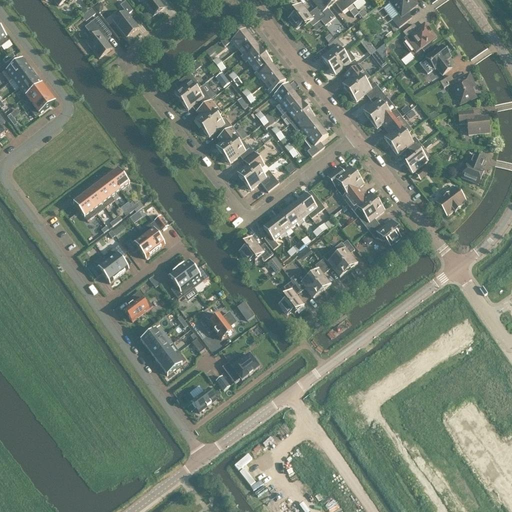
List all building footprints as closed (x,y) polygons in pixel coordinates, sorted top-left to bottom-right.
[(158,0),(145,0),(143,2),(156,18),(166,10),(158,0)] [(330,11),(334,8),(327,0),(313,0),(320,9),(316,12),(323,22),(327,28),(337,20),(330,11)] [(327,0),(334,8),(337,5),(344,14),(350,10),(356,19),(361,15),(360,15),(354,7),(349,0),(327,0)] [(395,22),(401,30),(414,20),(410,15),(420,7),(414,0),(397,0),(392,4),(401,17),(395,22)] [(131,17),(136,13),(128,4),(123,7),(127,13),(116,22),(129,39),(141,30),(131,17)] [(315,28),(323,22),(316,12),(311,16),(303,6),(294,13),(296,16),(290,21),(299,31),(305,26),(307,29),(312,25),(315,28)] [(94,10),(90,13),(94,19),(98,15),(94,10)] [(365,20),(369,16),(365,11),(360,15),(361,15),(365,20)] [(101,60),(114,50),(106,39),(112,34),(100,19),(87,29),(95,38),(88,43),(101,60)] [(0,44),(9,38),(0,26),(0,44)] [(363,26),(359,29),(364,36),(368,32),(363,26)] [(423,50),(438,39),(427,26),(420,31),(416,26),(405,34),(410,40),(413,38),(423,50)] [(236,46),(241,52),(254,41),(247,32),(238,40),(234,35),(223,44),(227,49),(232,44),(235,47),(236,46)] [(393,33),(388,38),(391,42),(396,37),(393,33)] [(333,36),(327,41),(331,45),(336,41),(333,36)] [(330,69),(346,56),(342,51),(346,48),(339,40),(330,47),(334,52),(324,60),(330,69)] [(375,40),(370,41),(373,50),(378,48),(375,40)] [(243,58),(246,61),(261,49),(254,41),(241,52),(245,57),(243,58)] [(433,44),(424,51),(427,54),(436,48),(433,44)] [(439,70),(444,77),(454,70),(448,63),(453,59),(444,47),(428,60),(437,72),(439,70)] [(250,63),(254,69),(268,58),(261,49),(246,61),(248,64),(250,63)] [(384,52),(383,56),(385,58),(389,58),(391,56),(392,53),(390,51),(386,50),(384,52)] [(346,71),(349,76),(360,67),(354,59),(350,62),(346,56),(330,69),(337,77),(346,71)] [(257,75),(259,79),(274,66),(275,67),(268,58),(254,69),(258,74),(257,75)] [(219,68),(224,65),(219,59),(215,63),(219,68)] [(24,60),(4,75),(11,84),(15,81),(31,69),(24,60)] [(198,62),(193,66),(198,72),(203,68),(198,62)] [(224,65),(219,68),(223,74),(228,71),(224,65)] [(263,80),(267,86),(281,75),(275,67),(274,66),(259,79),(261,82),(263,80)] [(389,66),(384,70),(388,76),(393,72),(389,66)] [(344,87),(351,95),(367,83),(371,80),(360,67),(349,76),(353,80),(344,87)] [(31,69),(15,81),(21,90),(38,77),(31,69)] [(218,78),(225,88),(231,84),(223,74),(218,78)] [(235,83),(240,80),(235,74),(231,78),(235,83)] [(192,75),(183,83),(178,87),(181,91),(176,95),(183,104),(203,89),(192,75)] [(274,94),(288,84),(281,75),(267,86),(272,91),(270,93),(272,96),(274,94)] [(456,83),(453,77),(442,84),(446,90),(453,86),(462,106),(478,99),(472,87),(476,85),(471,76),(456,83)] [(21,90),(28,98),(44,86),(38,77),(21,90)] [(240,80),(235,83),(240,89),(244,85),(240,80)] [(367,98),(370,102),(383,92),(377,84),(371,88),(367,83),(351,95),(358,104),(367,98)] [(44,86),(28,98),(35,107),(51,95),(44,86)] [(283,106),(297,95),(290,87),(276,97),(277,97),(275,99),(277,102),(279,100),(283,106)] [(190,113),(195,109),(199,113),(213,102),(203,89),(183,104),(190,113)] [(249,100),(253,97),(249,91),(244,95),(249,100)] [(365,113),(372,122),(393,106),(383,92),(370,102),(374,107),(365,113)] [(35,107),(31,110),(37,119),(57,104),(51,95),(35,107)] [(297,95),(283,106),(278,110),(285,118),(288,116),(304,104),(303,104),(297,95)] [(253,97),(249,100),(253,106),(257,102),(253,97)] [(197,122),(204,131),(220,118),(224,115),(213,102),(199,113),(202,118),(197,122)] [(292,117),(297,123),(311,112),(304,103),(303,104),(304,104),(288,116),(290,119),(292,117)] [(388,124),(391,129),(402,120),(396,112),(397,111),(393,106),(372,122),(379,131),(388,124)] [(297,123),(293,126),(299,135),(301,133),(317,121),(311,112),(297,123)] [(414,112),(409,116),(413,121),(418,117),(414,112)] [(437,113),(431,116),(434,121),(440,119),(437,113)] [(470,126),(471,137),(492,135),(490,118),(475,120),(475,113),(461,114),(462,126),(470,126)] [(262,123),(266,119),(262,114),(257,117),(262,123)] [(224,124),(220,118),(204,131),(211,139),(221,132),(225,136),(234,129),(228,121),(224,124)] [(266,119),(262,123),(266,128),(271,125),(266,119)] [(386,140),(393,149),(409,137),(414,133),(404,119),(402,120),(391,129),(395,134),(386,140)] [(306,135),(310,140),(323,129),(317,121),(301,133),(304,136),(306,135)] [(245,142),(238,134),(234,129),(225,136),(220,140),(223,145),(218,149),(225,157),(245,142)] [(278,138),(282,134),(278,129),(274,132),(278,138)] [(323,129),(310,140),(306,143),(313,151),(310,154),(314,160),(327,150),(323,144),(330,138),(323,129)] [(282,134),(278,138),(282,143),(287,140),(282,134)] [(409,151),(412,156),(423,147),(417,139),(413,142),(409,137),(393,149),(400,158),(409,151)] [(430,141),(425,145),(429,150),(434,146),(430,141)] [(245,142),(225,157),(232,166),(242,158),(246,163),(257,154),(250,146),(249,147),(245,142)] [(291,155),(296,151),(291,146),(287,149),(291,155)] [(416,160),(407,167),(414,176),(428,166),(430,164),(434,161),(427,152),(423,147),(412,156),(416,160)] [(77,161),(81,167),(101,154),(97,148),(77,161)] [(296,151),(291,155),(296,160),(300,157),(296,151)] [(239,175),(246,184),(267,168),(257,154),(246,163),(249,168),(239,175)] [(464,179),(481,186),(486,172),(484,171),(488,161),(476,156),(472,166),(469,165),(464,179)] [(422,182),(436,172),(431,165),(418,176),(422,182)] [(267,168),(246,184),(253,193),(263,185),(270,195),(281,186),(267,168)] [(337,182),(343,190),(359,178),(352,169),(342,177),(339,172),(329,179),(333,184),(337,182)] [(120,171),(111,178),(122,193),(131,186),(132,186),(121,171),(120,171)] [(111,178),(102,185),(116,203),(117,203),(114,199),(122,193),(111,178)] [(346,201),(350,206),(366,194),(362,190),(366,187),(359,178),(343,190),(350,199),(346,201)] [(102,185),(94,191),(108,210),(116,203),(102,185)] [(438,204),(449,218),(456,213),(457,215),(463,210),(462,209),(468,204),(457,190),(438,204)] [(94,191),(85,198),(99,216),(96,212),(104,206),(107,210),(108,210),(94,191)] [(300,204),(311,217),(313,221),(327,210),(313,193),(300,204)] [(350,206),(354,211),(361,220),(380,205),(373,196),(369,199),(366,194),(350,206)] [(76,205),(87,220),(87,219),(90,223),(99,216),(85,198),(76,205)] [(305,221),(311,217),(300,204),(291,210),(303,226),(306,223),(305,221)] [(387,213),(380,205),(361,220),(371,233),(381,226),(377,221),(387,213)] [(300,228),(303,226),(291,210),(283,217),(293,230),(299,226),(300,228)] [(143,212),(136,217),(138,221),(145,216),(143,212)] [(288,235),(293,230),(283,217),(274,223),(286,239),(289,237),(288,235)] [(162,218),(157,222),(157,223),(164,232),(165,233),(170,228),(162,218)] [(157,223),(152,227),(159,236),(164,232),(157,223)] [(266,230),(271,237),(266,241),(275,252),(281,248),(277,243),(282,239),(283,241),(286,239),(274,223),(266,230)] [(384,230),(381,226),(371,233),(377,241),(381,238),(385,244),(388,242),(391,246),(395,246),(401,241),(402,238),(399,234),(401,232),(394,223),(384,230)] [(152,226),(142,233),(157,254),(167,247),(159,236),(152,227),(152,226)] [(321,230),(324,235),(330,230),(326,226),(321,230)] [(324,235),(321,230),(315,235),(319,239),(324,235)] [(142,233),(127,244),(135,255),(140,251),(148,261),(157,254),(142,233)] [(247,245),(245,246),(247,249),(243,252),(242,256),(248,262),(251,263),(255,260),(257,262),(263,258),(267,263),(275,257),(267,246),(262,250),(254,239),(247,245)] [(304,244),(307,248),(313,244),(309,239),(304,244)] [(349,243),(344,247),(343,245),(334,252),(351,273),(360,266),(352,256),(357,252),(349,243)] [(307,248),(304,244),(298,248),(302,252),(307,248)] [(121,247),(106,258),(121,278),(131,271),(123,261),(129,257),(121,247)] [(299,255),(295,250),(290,255),(293,259),(299,255)] [(342,280),(351,273),(334,252),(326,258),(327,260),(322,264),(330,273),(334,270),(342,280)] [(97,265),(91,269),(99,279),(104,276),(112,285),(121,278),(106,258),(109,262),(100,269),(97,265)] [(285,270),(277,259),(272,264),(280,274),(285,270)] [(190,263),(180,270),(196,291),(211,279),(203,269),(198,273),(190,263)] [(325,277),(330,273),(322,264),(318,268),(320,271),(312,278),(324,294),(333,287),(325,277)] [(180,270),(170,278),(178,288),(173,292),(181,302),(196,291),(180,270)] [(324,294),(312,278),(309,275),(304,279),(302,276),(298,279),(297,277),(292,281),(293,283),(294,282),(303,294),(308,291),(315,301),(324,294)] [(285,289),(290,295),(285,299),(287,302),(283,305),(282,308),(288,315),(291,315),(295,312),(297,315),(306,308),(298,298),(303,294),(294,282),(293,283),(285,289)] [(136,305),(126,313),(135,324),(155,309),(142,292),(132,300),(136,305)] [(209,321),(203,325),(211,336),(216,332),(223,342),(235,333),(222,317),(212,325),(209,321)] [(143,341),(143,342),(150,351),(164,340),(168,337),(169,337),(162,328),(158,331),(157,331),(143,342),(143,341)] [(164,340),(150,351),(156,359),(171,349),(175,346),(168,337),(164,340)] [(196,343),(194,345),(202,355),(207,351),(200,340),(196,343)] [(482,343),(471,351),(483,368),(494,360),(482,343)] [(171,349),(156,359),(163,368),(177,357),(181,354),(175,346),(171,349)] [(177,357),(163,368),(169,377),(170,377),(183,367),(184,367),(184,366),(188,363),(181,354),(177,357)] [(231,365),(225,369),(237,385),(243,381),(244,382),(243,382),(244,383),(245,382),(251,378),(251,377),(254,375),(255,375),(255,374),(261,370),(262,369),(261,369),(260,368),(262,367),(257,360),(255,362),(252,357),(251,357),(235,370),(231,365)] [(458,359),(448,366),(460,384),(470,377),(458,359)] [(448,366),(437,373),(449,391),(460,384),(448,366)] [(507,371),(496,379),(500,385),(511,378),(507,371)] [(224,379),(219,383),(226,393),(232,389),(224,379)] [(428,379),(418,386),(430,404),(441,397),(428,379)] [(511,390),(507,384),(491,395),(496,404),(511,392),(511,390)] [(418,386),(407,394),(420,411),(430,404),(418,386)] [(201,387),(191,395),(196,401),(193,404),(202,415),(218,403),(209,391),(206,394),(201,387)] [(511,392),(496,404),(502,412),(511,405),(511,392)] [(395,401),(384,409),(396,427),(408,418),(395,401)] [(511,405),(502,412),(508,421),(511,417),(511,405)] [(495,429),(490,432),(494,438),(498,435),(495,429)] [(413,434),(402,442),(407,449),(418,441),(413,434)] [(438,443),(419,455),(425,465),(444,453),(438,443)] [(310,449),(298,457),(302,462),(308,472),(310,474),(321,466),(310,449)] [(444,453),(425,465),(431,475),(450,463),(444,453)] [(302,462),(296,465),(303,475),(308,472),(302,462)] [(283,465),(274,471),(285,487),(294,480),(283,465)] [(274,471),(265,477),(276,493),(285,487),(274,471)] [(265,477),(256,483),(267,499),(276,493),(265,477)] [(458,480),(442,491),(448,499),(464,488),(458,480)] [(256,483),(247,490),(258,505),(267,499),(256,483)] [(464,488),(448,499),(454,508),(470,497),(464,488)] [(470,497),(454,508),(456,511),(465,511),(475,505),(470,497)]
